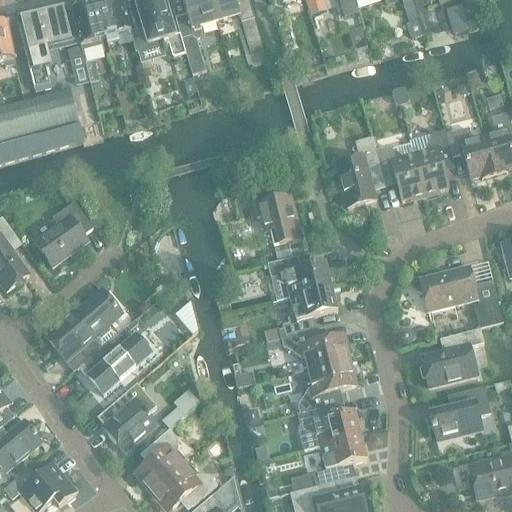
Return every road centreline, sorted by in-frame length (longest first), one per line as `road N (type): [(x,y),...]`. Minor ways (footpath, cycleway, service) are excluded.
road 1 (residential): [(408,511),(400,416),(375,296),(384,269),(400,253),(511,211)]
road 2 (residential): [(115,501),(0,340)]
road 3 (residential): [(0,340),(116,255)]
